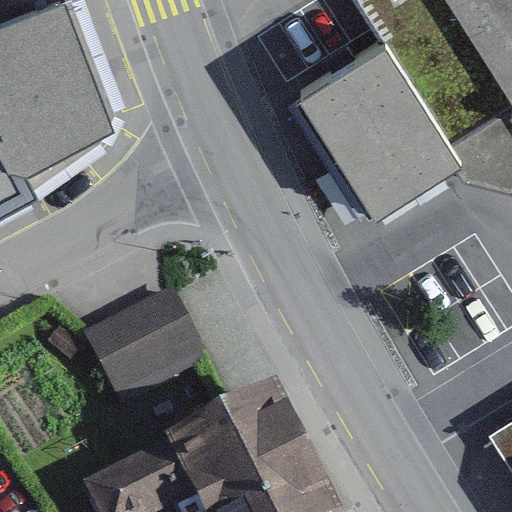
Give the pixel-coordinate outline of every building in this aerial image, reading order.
[(385,43),(304,93),(380,219),(456,171),(511,192),(511,0),(358,0),(376,28),(385,43)] [(0,221),(37,202),(22,178),(115,138),(68,8),(0,30),(0,221)] [(123,314),(88,332),(124,402),(202,362),(209,358),(172,289),(123,314)] [(84,345),(63,325),(49,341),(69,360),(84,345)] [(328,511),(264,395),(81,495),(90,511),(170,511),(181,506),(184,511),(328,511)] [(511,408),(488,423),(511,457),(511,408)]
